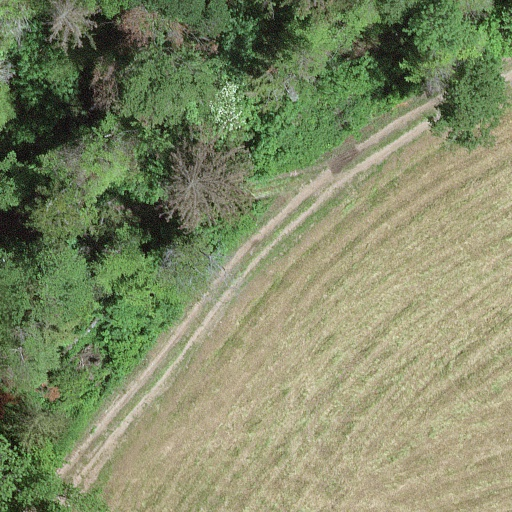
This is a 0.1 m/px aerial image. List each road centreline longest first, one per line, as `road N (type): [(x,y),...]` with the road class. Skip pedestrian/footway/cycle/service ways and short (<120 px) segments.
road 1 (track): [(40,511),(297,213),(392,139),(511,65)]
road 2 (track): [(318,197),(297,185),(102,219),(0,222)]
